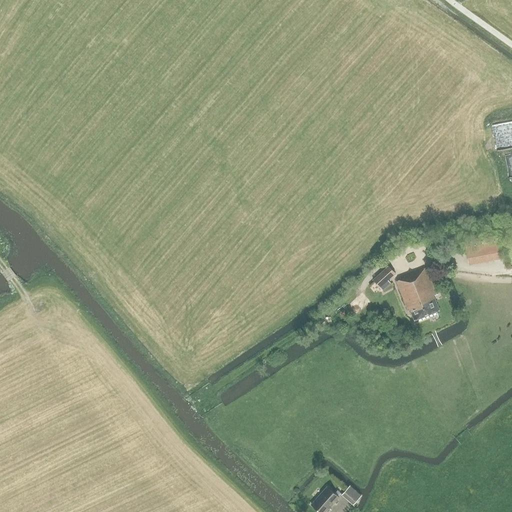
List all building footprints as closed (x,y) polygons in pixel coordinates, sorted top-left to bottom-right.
[(511,151),(511,124),(494,127),(498,153),(511,151)] [(504,258),(500,234),(463,241),(468,266),(504,258)] [(395,274),(388,266),(372,280),(382,291),(390,283),(388,281),(395,274)] [(414,321),(439,310),(433,295),(436,294),(426,268),(404,277),(404,278),(396,281),(407,310),(410,309),(414,321)] [(353,505),(361,496),(349,486),(341,495),(353,505)] [(339,498),(338,497),(342,493),(337,490),(334,494),(327,487),(311,505),(319,511),(324,511),(328,509),(339,498)]
